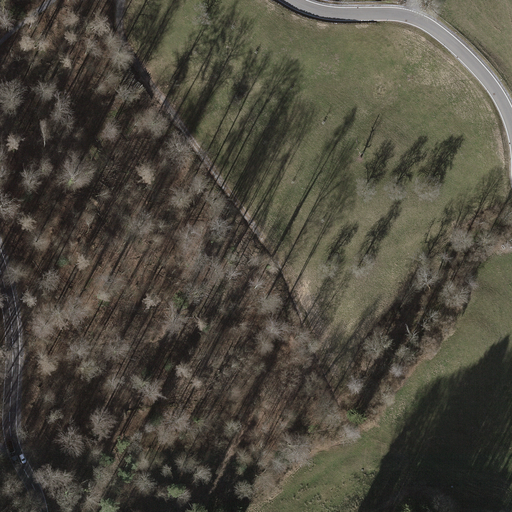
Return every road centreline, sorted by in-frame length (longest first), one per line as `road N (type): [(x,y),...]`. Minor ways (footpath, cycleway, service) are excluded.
road 1 (track): [(119,0),(122,39),(284,270),(340,393)]
road 2 (tertiary): [(289,0),(333,14),(424,22),(475,65),(511,123)]
road 3 (tertiary): [(42,511),(11,437),(13,342),(0,268)]
